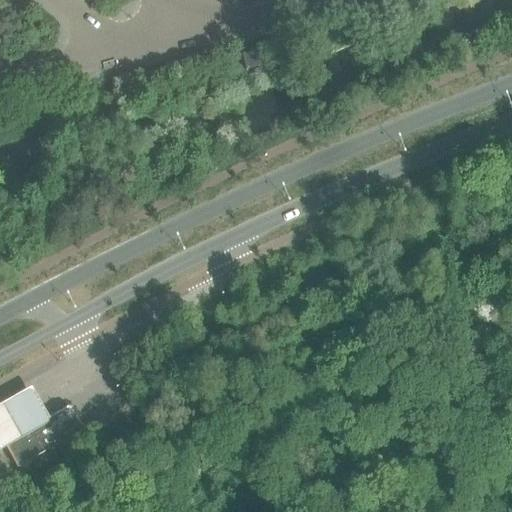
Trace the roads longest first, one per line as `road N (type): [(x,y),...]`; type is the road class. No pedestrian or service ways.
road 1 (secondary): [(0,359),(287,213),(511,123)]
road 2 (secondary): [(511,84),(197,216),(0,318)]
road 3 (residential): [(215,30),(333,0)]
